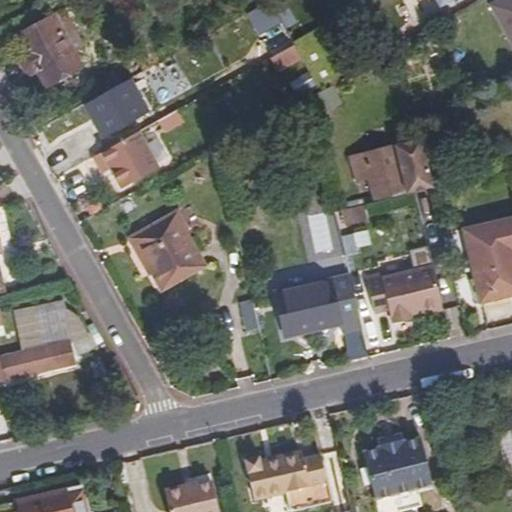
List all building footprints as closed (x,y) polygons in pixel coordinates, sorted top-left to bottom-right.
[(511,0),(506,0),(491,9),(511,44),(511,0)] [(80,65),(52,15),(16,34),(24,49),(17,54),(17,62),(23,71),(29,74),(36,70),(44,85),(80,65)] [(300,55),(320,89),(341,77),(323,42),(300,55)] [(117,85),(83,103),(102,137),(136,117),(117,85)] [(175,111),(157,120),(164,132),(181,123),(175,111)] [(136,133),(102,151),(121,186),(155,168),(136,133)] [(371,182),(374,203),(416,194),(433,191),(432,187),(422,142),(353,158),(358,184),(371,182)] [(209,266),(180,213),(134,239),(163,291),(209,266)] [(511,219),(465,231),(482,303),(511,295),(511,219)] [(422,317),(444,313),(434,267),(429,249),(411,253),(415,272),(382,279),(381,276),(367,279),(376,315),(389,313),(391,321),(412,318),(411,313),(421,311),(422,317)] [(278,293),(330,282),(327,271),(275,282),(278,293)] [(344,334),(363,330),(352,277),(330,282),(278,293),(287,338),(342,326),(344,334)] [(0,358),(0,380),(74,366),(70,344),(0,358)] [(432,485),(420,437),(405,440),(404,437),(391,440),(403,491),(432,485)] [(403,491),(391,440),(379,443),(379,446),(365,449),(377,498),(403,491)] [(331,501),(320,454),(302,458),(300,453),(259,462),(257,456),(244,458),(252,496),(284,489),(289,509),(331,501)] [(167,511),(217,511),(211,482),(183,488),(182,484),(162,489),(167,511)] [(87,511),(82,489),(0,507),(0,511),(87,511)]
